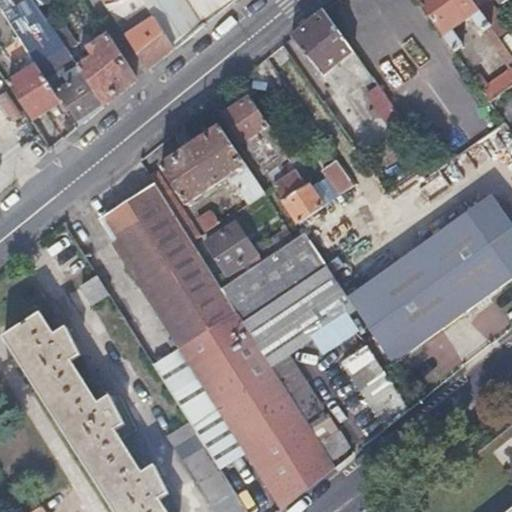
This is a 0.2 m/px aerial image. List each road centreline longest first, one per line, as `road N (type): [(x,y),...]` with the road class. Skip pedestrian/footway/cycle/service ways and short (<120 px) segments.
road 1 (tertiary): [(283,0),(0,229)]
road 2 (unclassified): [(332,511),(511,370)]
